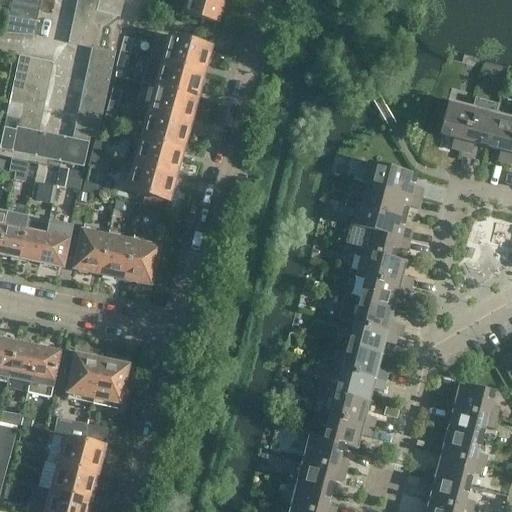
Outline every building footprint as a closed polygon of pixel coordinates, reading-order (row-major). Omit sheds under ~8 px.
[(9,0),(6,17),(36,24),(40,0),(9,0)] [(77,0),(75,12),(95,16),(96,13),(96,11),(98,5),(77,0)] [(216,26),(223,1),(220,0),(186,0),(182,16),(214,26),(216,26)] [(96,11),(96,13),(118,19),(122,7),(99,1),(98,5),(96,11)] [(75,12),(73,23),(93,27),(93,26),(92,25),(93,24),(95,16),(75,12)] [(93,24),(92,25),(93,26),(115,31),(118,19),(96,13),(95,16),(93,24)] [(33,37),(36,24),(6,17),(2,35),(33,37)] [(73,23),(70,34),(90,38),(91,37),(93,27),(73,23)] [(90,38),(88,50),(91,50),(115,55),(120,33),(115,31),(93,26),(93,27),(91,37),(90,38)] [(70,34),(68,46),(88,50),(90,38),(70,34)] [(169,38),(162,64),(203,75),(210,49),(169,38)] [(130,55),(134,41),(123,39),(119,53),(130,55)] [(91,50),(89,62),(113,67),(115,55),(91,50)] [(126,69),(130,55),(119,53),(116,66),(126,69)] [(23,94),(26,83),(28,71),(30,60),(19,57),(12,92),(23,94)] [(28,71),(51,76),(53,64),(30,60),(28,71)] [(89,62),(87,73),(110,78),(113,67),(89,62)] [(203,75),(162,64),(155,90),(196,101),(203,75)] [(26,83),(48,87),(51,76),(28,71),(26,83)] [(87,73),(84,85),(108,90),(110,78),(87,73)] [(23,94),(46,99),(48,87),(26,83),(23,94)] [(84,85),(82,96),(105,101),(108,90),(84,85)] [(189,127),(196,101),(155,90),(148,115),(189,127)] [(119,108),(123,94),(112,91),(109,105),(119,108)] [(23,94),(12,92),(9,104),(21,107),(21,106),(23,94)] [(21,106),(43,110),(46,99),(23,94),(21,106)] [(82,96),(79,107),(103,112),(105,101),(82,96)] [(473,145),(486,149),(496,115),(498,105),(475,99),(472,109),(461,152),(471,155),(473,145)] [(451,149),(461,152),(472,109),(448,102),(439,136),(454,140),(451,149)] [(21,107),(9,104),(6,117),(18,120),(19,117),(21,107)] [(116,122),(119,108),(109,105),(105,119),(116,122)] [(19,117),(41,122),(43,110),(21,106),(21,107),(19,117)] [(79,107),(77,118),(101,123),(103,112),(79,107)] [(182,152),(189,127),(148,115),(141,141),(182,152)] [(497,162),(507,164),(511,145),(511,119),(496,115),(486,149),(500,152),(497,162)] [(0,145),(0,151),(11,153),(16,129),(18,120),(6,117),(0,145)] [(16,129),(39,134),(41,122),(19,117),(18,120),(16,129)] [(98,134),(101,123),(77,118),(75,129),(98,134)] [(84,169),(89,145),(72,141),(38,135),(39,134),(16,129),(11,153),(84,169)] [(97,141),(98,134),(75,129),(72,141),(89,145),(91,139),(97,141)] [(99,158),(103,144),(92,141),(89,155),(99,158)] [(175,178),(182,152),(141,141),(134,167),(175,178)] [(96,172),(99,158),(89,155),(85,169),(96,172)] [(10,159),(7,171),(14,173),(12,181),(24,184),(30,164),(10,159)] [(356,183),(420,200),(423,190),(413,188),(416,176),(367,163),(363,181),(357,179),(356,183)] [(175,178),(134,167),(127,193),(168,204),(175,178)] [(68,170),(64,189),(79,192),(83,173),(68,170)] [(417,210),(420,200),(356,183),(355,187),(360,188),(356,206),(405,218),(408,207),(417,210)] [(38,184),(35,202),(52,205),(55,187),(38,184)] [(84,184),(82,193),(96,196),(98,187),(84,184)] [(77,192),(76,203),(85,204),(87,194),(77,192)] [(402,229),(405,218),(356,206),(351,223),(346,221),(345,225),(409,242),(412,232),(402,229)] [(27,219),(6,214),(0,242),(0,257),(19,262),(27,221),(27,219)] [(27,221),(19,262),(40,266),(49,223),(48,223),(47,226),(27,221)] [(72,228),(49,223),(40,266),(62,271),(64,261),(70,262),(74,238),(70,237),(72,228)] [(407,252),(409,242),(345,225),(344,229),(349,230),(345,247),(394,260),(397,249),(407,252)] [(74,271),(99,276),(108,234),(83,228),(81,240),(74,238),(70,262),(76,263),(74,271)] [(99,276),(124,281),(133,239),(108,234),(99,276)] [(133,239),(124,281),(149,287),(158,244),(133,239)] [(406,263),(394,260),(345,247),(344,248),(361,253),(355,276),(365,279),(409,290),(411,280),(402,278),(406,263)] [(406,300),(409,290),(365,279),(359,302),(393,310),(397,297),(406,300)] [(331,295),(325,312),(337,316),(343,299),(331,295)] [(390,324),(393,310),(359,302),(353,325),(397,336),(399,326),(390,324)] [(394,346),(397,336),(353,325),(347,348),(381,357),(385,344),(394,346)] [(0,383),(7,385),(15,345),(0,341),(0,383)] [(27,395),(37,350),(15,345),(7,385),(6,390),(27,395)] [(341,371),(384,383),(387,373),(378,370),(381,357),(347,348),(341,371)] [(37,350),(27,395),(49,400),(52,388),(59,354),(37,350)] [(92,406),(101,364),(76,358),(67,401),(92,406)] [(126,369),(101,364),(92,406),(117,411),(126,369)] [(382,393),(384,383),(341,371),(335,395),(369,403),(373,390),(382,393)] [(453,409),(496,420),(498,410),(489,408),(492,394),(459,385),(453,409)] [(329,418),(373,429),(375,419),(366,417),(369,403),(335,395),(329,418)] [(493,430),(496,420),(453,409),(447,432),(480,441),(484,428),(493,430)] [(21,424),(22,415),(2,412),(1,420),(21,424)] [(370,439),(373,429),(329,418),(323,441),(308,437),(308,438),(342,447),(357,451),(361,436),(370,439)] [(23,420),(21,427),(31,430),(33,422),(23,420)] [(87,426),(84,442),(105,447),(108,430),(87,426)] [(15,432),(5,430),(2,443),(12,445),(15,432)] [(440,455),(484,467),(486,457),(477,454),(480,441),(447,432),(440,455)] [(302,461),(346,472),(348,462),(339,460),(342,447),(308,438),(302,461)] [(62,440),(55,465),(96,475),(103,449),(62,440)] [(2,443),(0,450),(0,455),(8,458),(12,445),(2,443)] [(0,455),(0,469),(5,471),(8,458),(0,455)] [(481,477),(484,467),(440,455),(434,479),(468,488),(472,474),(481,477)] [(343,482),(346,472),(302,461),(296,484),(330,493),(334,480),(343,482)] [(96,475),(55,465),(49,491),(89,502),(96,475)] [(428,502),(466,511),(471,511),(474,503),(465,501),(468,488),(434,479),(428,502)] [(282,500),(291,502),(295,485),(286,483),(282,500)] [(290,508),(307,511),(335,511),(336,509),(327,507),(330,493),(296,484),(290,508)] [(86,511),(89,502),(49,491),(43,511),(86,511)] [(466,511),(428,502),(425,511),(466,511)]
